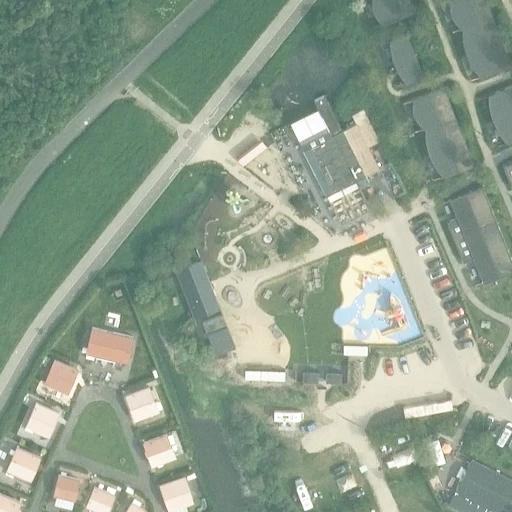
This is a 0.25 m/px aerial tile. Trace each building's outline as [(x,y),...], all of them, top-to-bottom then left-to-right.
[(408,0),(371,0),(371,3),(373,12),(377,19),(384,25),(414,13),(408,0)] [(485,0),(450,0),(462,29),(492,17),(485,0)] [(492,17),(462,29),(481,77),(511,65),(492,17)] [(399,73),(406,83),(423,76),(406,33),(389,40),(390,51),(393,63),(399,73)] [(511,85),(488,95),(507,143),(511,141),(511,85)] [(443,87),(413,99),(425,129),(455,117),(443,87)] [(317,109),(289,123),(303,150),(310,146),(319,164),(312,168),(317,177),(323,174),(333,192),(355,180),(359,187),(368,182),(365,175),(378,169),(378,168),(367,147),(379,141),(363,109),(351,115),(355,123),(342,130),(327,101),(324,95),(313,100),(315,104),(317,109)] [(455,117),(425,129),(444,177),(474,165),(455,117)] [(235,156),(242,166),(267,146),(260,137),(235,156)] [(511,161),(503,165),(511,188),(511,161)] [(457,218),(447,222),(452,235),(494,218),(481,186),(449,199),(457,218)] [(511,262),(494,218),(452,235),(462,261),(473,257),(483,283),(511,271),(511,262)] [(194,318),(218,309),(200,260),(175,270),(194,318)] [(221,316),(203,323),(207,334),(215,355),(235,348),(222,315),(221,316)] [(128,362),(134,337),(93,328),(87,353),(128,362)] [(234,366),(277,348),(274,340),(231,358),(234,366)] [(366,345),(343,345),(343,354),(359,354),(366,354),(366,345)] [(68,393),(78,371),(55,360),(45,383),(68,393)] [(337,378),(286,378),(286,397),(298,397),(298,403),(349,403),(349,384),(337,384),(337,378)] [(158,410),(150,388),(126,397),(134,419),(158,410)] [(50,436),(59,413),(36,403),(26,425),(50,436)] [(318,427),(346,416),(342,404),(314,415),(318,427)] [(381,411),(377,430),(388,432),(387,437),(438,447),(441,428),(430,426),(431,421),(381,411)] [(275,429),(255,433),(258,447),(269,446),(271,459),(316,452),(314,437),(307,438),(305,424),(281,428),(275,429)] [(175,456),(167,434),(143,443),(151,465),(175,456)] [(511,465),(511,452),(481,436),(473,452),(509,472),(511,465)] [(31,480),(41,457),(17,446),(7,469),(31,480)] [(284,465),(292,486),(322,475),(314,454),(284,465)] [(454,491),(447,505),(460,511),(511,511),(511,480),(471,459),(454,491)] [(393,466),(373,466),(373,481),(384,481),(384,495),(430,495),(430,480),(423,480),(423,466),(399,466),(393,466)] [(74,500),(79,480),(58,475),(53,495),(74,500)] [(192,500),(183,477),(159,486),(167,509),(192,500)] [(296,487),(277,511),(307,511),(322,492),(307,481),(300,490),(296,487)] [(102,511),(106,511),(114,494),(93,486),(85,505),(102,511)] [(0,511),(15,511),(20,502),(0,493),(0,511)] [(147,511),(131,502),(124,511),(147,511)]
